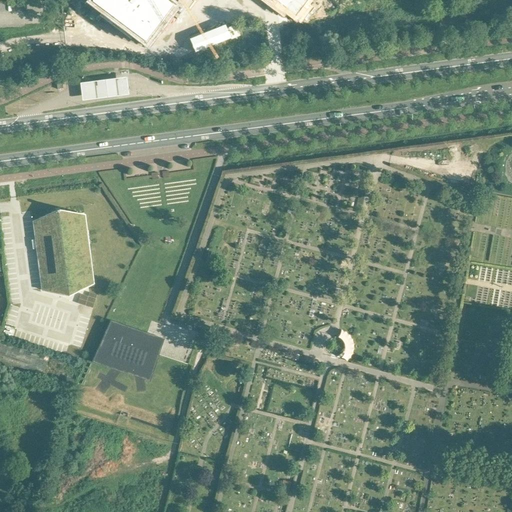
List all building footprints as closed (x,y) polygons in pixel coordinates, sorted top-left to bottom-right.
[(82,0),(80,2),(143,48),(157,46),(191,0),(82,0)] [(272,0),(295,17),(307,0),(272,0)] [(128,78),(81,84),(82,88),(83,97),(83,101),(130,96),(130,91),(128,82),(128,78)] [(37,241),(33,241),(34,247),(38,247),(43,291),(49,290),(50,292),(56,291),(56,293),(62,292),(62,294),(74,293),(74,291),(80,290),(80,288),(86,287),(86,285),(92,285),(86,243),(88,243),(87,232),(85,232),(83,214),(77,215),(76,213),(70,214),(70,212),(64,213),(64,211),(52,212),(52,214),(46,215),(46,217),(40,218),(40,220),(34,221),(37,241)] [(80,294),(77,303),(93,308),(97,295),(89,292),(88,296),(80,294)] [(110,320),(91,362),(105,362),(127,370),(126,374),(150,382),(159,354),(142,348),(146,335),(117,326),(110,320)] [(49,356),(0,340),(0,360),(43,375),(49,356)] [(74,380),(65,376),(61,385),(70,389),(74,380)]
